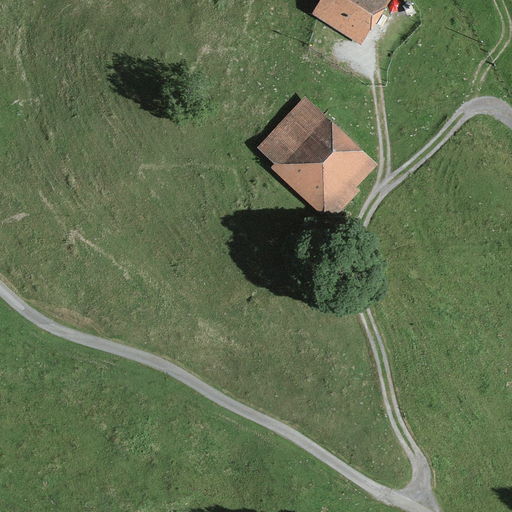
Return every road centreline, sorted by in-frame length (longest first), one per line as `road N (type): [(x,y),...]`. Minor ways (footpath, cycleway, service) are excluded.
road 1 (track): [(511,128),(493,105),(477,101),(370,199),(356,235),(362,317),(393,415),(419,463),(428,510)]
road 2 (track): [(0,287),(21,310),(162,365),(387,496),(429,511)]
